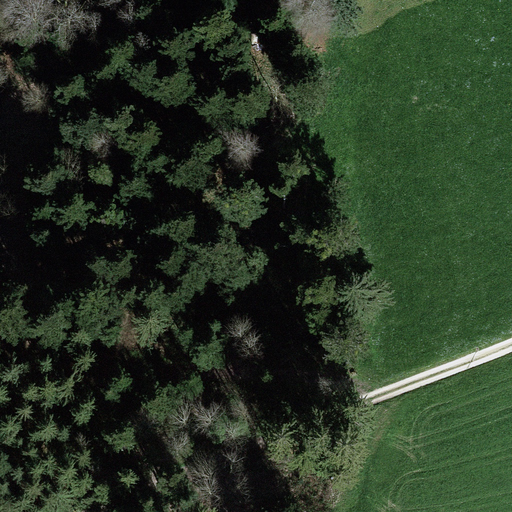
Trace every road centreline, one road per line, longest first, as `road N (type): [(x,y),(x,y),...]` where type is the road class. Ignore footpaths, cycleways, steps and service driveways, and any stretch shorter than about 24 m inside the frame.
road 1 (track): [(511,342),(109,511)]
road 2 (track): [(365,398),(211,369),(0,348)]
